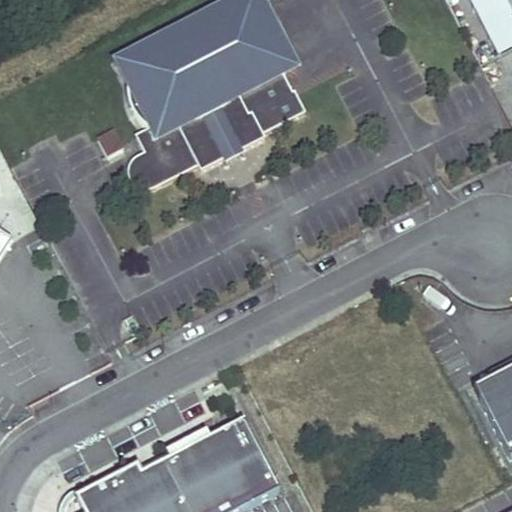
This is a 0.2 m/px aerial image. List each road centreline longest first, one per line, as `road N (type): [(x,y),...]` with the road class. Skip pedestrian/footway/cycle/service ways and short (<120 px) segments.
road 1 (unclassified): [(487,244),(453,226),(42,443),(9,476),(0,508)]
road 2 (unknown): [(19,379),(71,346),(2,254)]
